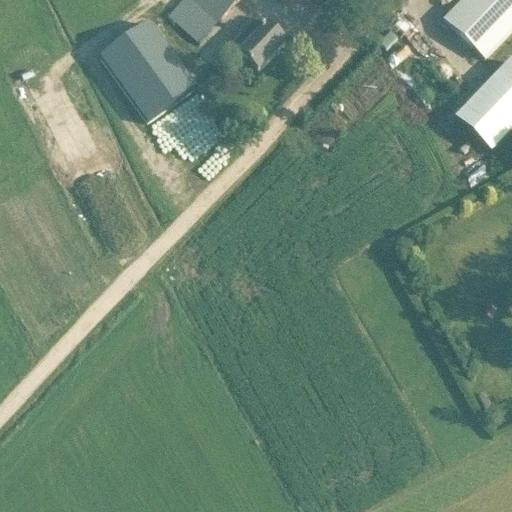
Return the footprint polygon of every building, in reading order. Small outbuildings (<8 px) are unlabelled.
[(189,0),(191,2),(217,26),(218,25),(241,0),(189,0)] [(511,0),(466,0),(459,8),(444,24),(484,63),(511,34),(511,0)] [(258,20),(241,39),(227,53),(236,62),(239,59),(257,76),(286,46),(258,20)] [(149,27),(100,62),(146,127),(195,91),(149,27)] [(433,62),(440,54),(423,38),(415,46),(433,62)] [(511,65),(456,122),(490,155),(511,132),(511,65)] [(343,100),(311,129),(329,149),(361,120),(343,100)] [(487,308),(483,318),(491,321),(495,311),(487,308)]
